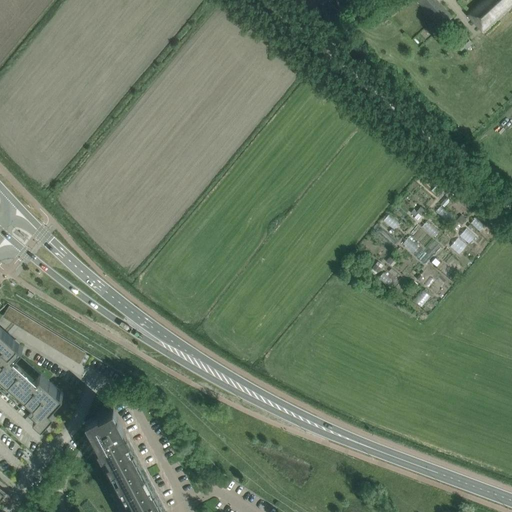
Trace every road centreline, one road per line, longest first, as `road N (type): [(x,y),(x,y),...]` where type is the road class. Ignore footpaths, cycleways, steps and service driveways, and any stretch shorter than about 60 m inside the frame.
road 1 (track): [(264,0),(511,206)]
road 2 (tertiary): [(511,502),(308,423),(218,375)]
road 3 (tertiary): [(218,375),(49,242),(18,208)]
road 4 (tertiary): [(6,238),(144,340),(218,375)]
road 5 (unknown): [(130,408),(98,413),(89,433),(121,511)]
